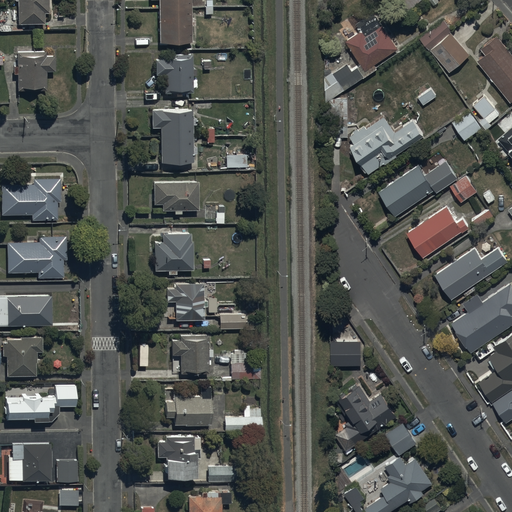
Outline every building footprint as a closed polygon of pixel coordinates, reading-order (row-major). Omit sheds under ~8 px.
[(12,0),(13,1),(16,1),(16,20),(12,20),(12,32),(29,32),(29,25),(44,25),(44,14),(48,14),(48,0),(12,0)] [(149,0),(157,0),(158,44),(191,43),(191,26),(195,26),(194,19),(191,19),(190,0),(149,0)] [(212,15),(212,0),(204,0),(204,15),(212,15)] [(398,49),(376,15),(358,27),(360,31),(346,41),(366,71),(398,49)] [(470,55),(450,32),(453,30),(443,18),(419,38),(449,73),(470,55)] [(511,101),(511,54),(497,36),(480,49),(485,55),(477,61),(511,102),(511,101)] [(45,51),(16,52),(17,91),(46,90),(45,72),(54,72),(54,56),(46,56),(45,51)] [(155,76),(164,76),(164,93),(192,93),(192,76),(195,76),(195,69),(192,69),(192,55),(164,56),(164,60),(155,60),(155,76)] [(324,69),(325,103),(365,75),(358,66),(353,70),(347,62),(332,73),(332,69),(324,69)] [(423,105),(436,96),(431,88),(418,98),(423,105)] [(494,105),(483,92),(472,102),(482,114),(477,118),(484,127),(490,122),(488,119),(498,111),(493,106),(494,105)] [(159,128),(160,163),(192,162),(192,154),(196,154),(196,147),(192,147),(192,125),(195,125),(195,118),(192,118),(192,110),(150,110),(150,128),(159,128)] [(464,140),(481,129),(468,111),(452,122),(464,140)] [(369,174),(386,162),(387,163),(397,157),(396,155),(424,136),(412,120),(395,131),(383,114),(345,140),(352,150),(349,151),(354,158),(356,156),(358,160),(357,161),(365,173),(367,172),(369,174)] [(511,126),(497,140),(511,156),(511,126)] [(213,143),(213,128),(205,129),(205,143),(213,143)] [(246,155),(225,155),(225,167),(246,167),(246,155)] [(396,216),(434,189),(436,193),(458,178),(446,160),(426,175),(418,164),(379,191),(396,216)] [(461,202),(477,191),(466,175),(450,186),(461,202)] [(59,203),(60,178),(32,178),(32,185),(1,185),(1,215),(31,215),(31,220),(57,221),(57,203),(59,203)] [(198,211),(198,181),(153,182),(153,204),(161,204),(161,211),(173,211),(173,213),(180,213),(180,211),(186,211),(186,218),(201,218),(201,211),(198,211)] [(224,205),(204,205),(204,222),(224,221),(224,205)] [(424,256),(461,231),(462,232),(469,227),(463,218),(458,221),(447,205),(407,232),(424,256)] [(492,216),(488,209),(472,221),(476,227),(492,216)] [(192,271),(192,242),(190,242),(190,233),(161,233),(161,241),(153,241),(153,271),(168,271),(168,274),(176,274),(176,271),(192,271)] [(66,260),(66,236),(38,236),(38,242),(7,243),(7,274),(37,273),(37,278),(63,278),(63,260),(66,260)] [(452,299),(508,262),(498,247),(482,258),(475,248),(435,274),(452,299)] [(174,303),(175,320),(204,320),(204,307),(207,307),(207,301),(203,301),(203,283),(174,283),(174,288),(164,288),(164,303),(174,303)] [(471,352),(511,324),(511,316),(511,315),(511,284),(511,283),(484,301),(478,292),(462,303),(467,311),(451,322),(471,352)] [(0,325),(51,325),(50,296),(0,296),(0,325)] [(219,314),(219,328),(244,328),(244,314),(219,314)] [(511,334),(493,348),(496,353),(489,358),(497,371),(478,384),(492,403),(511,389),(511,334)] [(171,340),(171,355),(179,356),(179,370),(179,374),(208,374),(208,357),(212,357),(212,349),(208,349),(208,335),(179,336),(179,340),(171,340)] [(35,377),(35,363),(36,363),(36,352),(42,352),(42,337),(20,337),(20,339),(1,339),(1,357),(5,357),(5,377),(35,377)] [(361,365),(361,341),(331,341),(331,366),(361,365)] [(255,353),(231,353),(231,379),(260,378),(259,366),(255,366),(255,353)] [(346,427),(334,435),(346,451),(381,428),(380,427),(397,416),(381,393),(371,400),(361,386),(360,387),(357,383),(334,398),(350,421),(344,424),(346,427)] [(60,414),(59,407),(76,406),(76,386),(55,386),(55,398),(7,399),(7,419),(35,419),(35,422),(52,422),(60,414)] [(209,386),(199,386),(199,396),(174,396),(174,390),(164,390),(164,418),(173,418),(173,426),(210,426),(209,386)] [(511,390),(493,405),(507,424),(511,420),(511,390)] [(248,408),(248,405),(242,405),(242,416),(223,416),(223,429),(261,428),(261,416),(260,416),(259,408),(248,408)] [(417,443),(403,422),(386,433),(399,454),(417,443)] [(163,473),(166,473),(166,479),(195,479),(195,454),(199,454),(199,436),(165,436),(165,441),(156,441),(156,457),(166,457),(166,463),(163,463),(163,473)] [(50,482),(50,460),(49,442),(10,442),(11,456),(7,457),(7,481),(21,480),(21,482),(50,482)] [(220,455),(207,455),(207,481),(241,481),(241,465),(220,465),(220,455)] [(433,483),(416,458),(406,464),(401,456),(385,467),(390,474),(387,476),(391,482),(380,489),(384,495),(365,508),(367,511),(389,511),(408,500),(411,505),(424,497),(420,491),(433,483)] [(76,460),(56,460),(56,482),(77,482),(76,460)] [(355,485),(344,493),(356,511),(358,511),(362,510),(360,506),(362,505),(360,501),(364,498),(355,485)] [(76,491),(60,492),(60,504),(76,504),(76,491)] [(188,496),(187,511),(221,511),(221,504),(230,504),(230,492),(205,492),(205,496),(188,496)] [(434,499),(423,507),(426,511),(436,511),(441,509),(434,499)]
